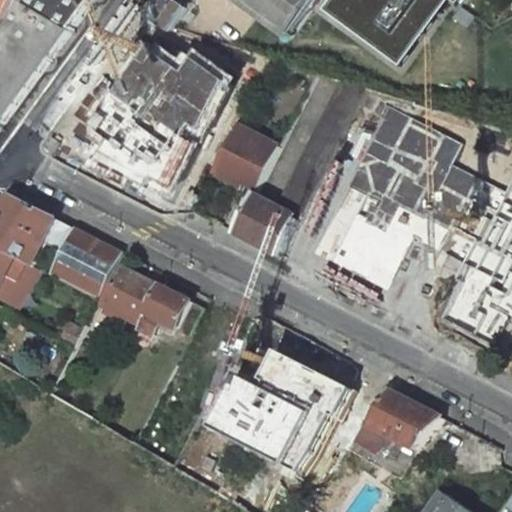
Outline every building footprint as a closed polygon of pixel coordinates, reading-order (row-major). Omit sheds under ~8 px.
[(0,0),(0,132),(96,0),(0,0)] [(248,0),(291,31),(313,0),(248,0)] [(331,0),(324,10),(401,67),(450,0),(331,0)] [(147,48),(127,43),(115,59),(146,73),(180,88),(186,74),(167,66),(173,49),(193,55),(199,37),(174,29),(155,23),(147,48)] [(180,88),(146,73),(137,95),(170,109),(172,104),(180,88)] [(368,89),(344,82),(280,208),(301,219),(304,215),(368,89)] [(172,104),(196,115),(204,99),(180,88),(172,104)] [(244,116),(204,99),(196,115),(186,134),(176,154),(214,173),(217,168),(232,139),(238,127),(239,126),(244,116)] [(511,133),(416,104),(404,128),(452,143),(458,131),(474,149),(452,193),(474,204),(505,144),(511,133)] [(168,137),(129,116),(103,165),(143,185),(157,158),(168,137)] [(261,190),(282,149),(238,127),(232,139),(217,168),(249,184),(261,190)] [(170,164),(157,158),(143,185),(156,192),(170,164)] [(347,237),(383,169),(363,158),(336,213),(340,215),(332,229),(347,237)] [(411,171),(388,159),(383,169),(347,237),(345,243),(360,250),(378,214),(385,217),(389,210),(389,204),(399,194),(411,171)] [(214,174),(245,190),(249,184),(217,168),(214,173),(214,174)] [(14,197),(0,216),(0,249),(38,268),(42,260),(60,221),(14,197)] [(280,208),(258,197),(238,235),(282,257),(301,219),(280,208)] [(309,218),(304,215),(301,219),(282,257),(313,273),(331,237),(306,224),(309,218)] [(60,221),(42,260),(47,262),(52,252),(66,256),(79,230),(60,221)] [(66,256),(55,277),(103,301),(127,255),(79,230),(66,256)] [(426,242),(406,232),(398,246),(369,302),(413,325),(422,307),(442,268),(420,257),(426,242)] [(360,250),(345,243),(326,279),(369,302),(398,246),(389,241),(379,260),(360,250)] [(468,252),(454,245),(452,248),(442,268),(422,307),(450,322),(470,283),(456,276),(468,252)] [(0,249),(0,297),(1,298),(11,278),(42,295),(51,275),(38,268),(0,249)] [(126,267),(106,306),(144,326),(164,287),(126,267)] [(144,326),(142,330),(157,338),(165,322),(193,338),(208,309),(164,287),(144,326)] [(18,297),(10,312),(80,348),(88,332),(18,297)] [(218,319),(199,357),(204,360),(207,354),(231,368),(248,334),(218,319)] [(80,348),(63,382),(81,392),(110,336),(91,326),(88,332),(80,348)] [(227,376),(224,381),(231,384),(238,371),(265,385),(282,352),(248,334),(231,368),(227,376)] [(311,350),(279,411),(308,426),(324,397),(342,366),(311,350)] [(179,365),(138,445),(179,469),(186,455),(224,381),(227,376),(216,369),(216,370),(197,363),(192,372),(179,365)] [(342,366),(324,397),(361,416),(379,385),(342,366)] [(59,389),(56,396),(71,404),(98,419),(105,405),(81,392),(78,395),(67,388),(64,392),(59,389)] [(392,392),(370,425),(419,451),(420,451),(447,420),(392,392)] [(218,454),(201,482),(220,493),(227,480),(233,469),(236,464),(218,454)] [(227,480),(220,493),(252,511),(264,511),(269,504),(248,493),(254,481),(233,469),(227,480)] [(475,511),(449,494),(436,511),(475,511)]
